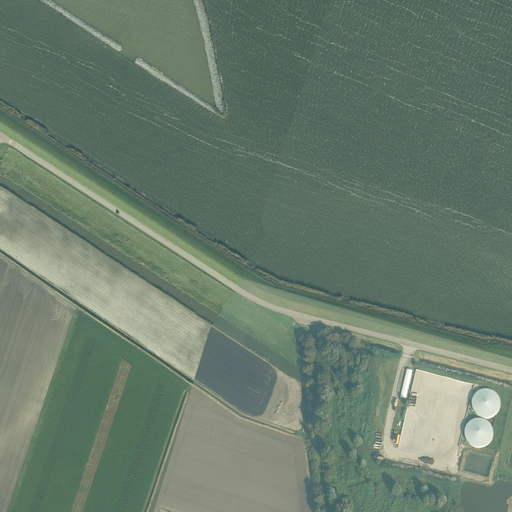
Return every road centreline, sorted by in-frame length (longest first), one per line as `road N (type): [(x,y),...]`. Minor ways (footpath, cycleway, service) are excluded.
road 1 (track): [(0,120),(260,288),(511,358)]
road 2 (tertiary): [(511,370),(266,305),(0,135)]
road 3 (track): [(327,511),(304,317)]
